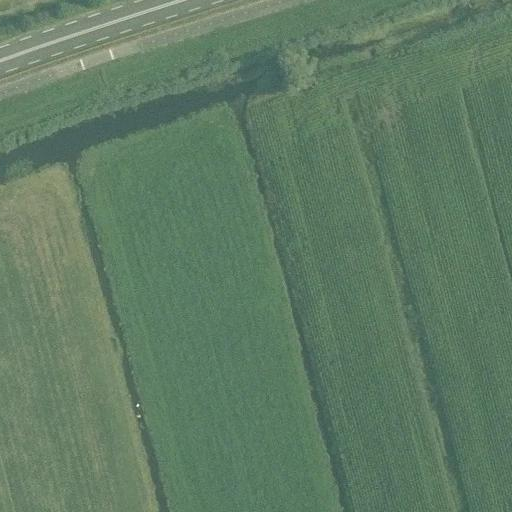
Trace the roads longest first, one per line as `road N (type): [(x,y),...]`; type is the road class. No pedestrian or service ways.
road 1 (unclassified): [(0,96),(291,0)]
road 2 (primary): [(0,63),(188,0)]
